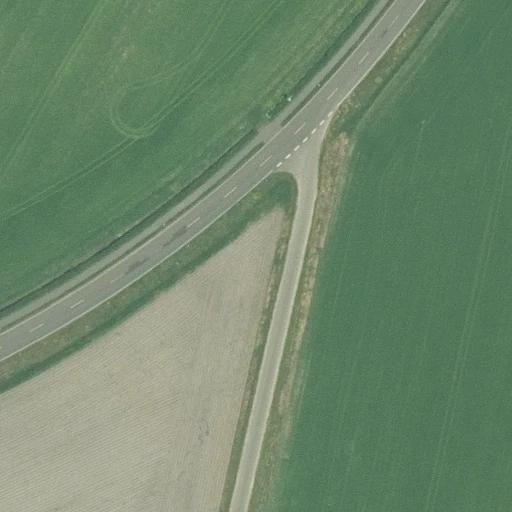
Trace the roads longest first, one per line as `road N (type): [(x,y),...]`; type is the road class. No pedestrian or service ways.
road 1 (unclassified): [(288,146),(308,180),(237,511)]
road 2 (tertiary): [(0,348),(151,255),(288,146)]
road 3 (tertiary): [(288,146),(414,0)]
